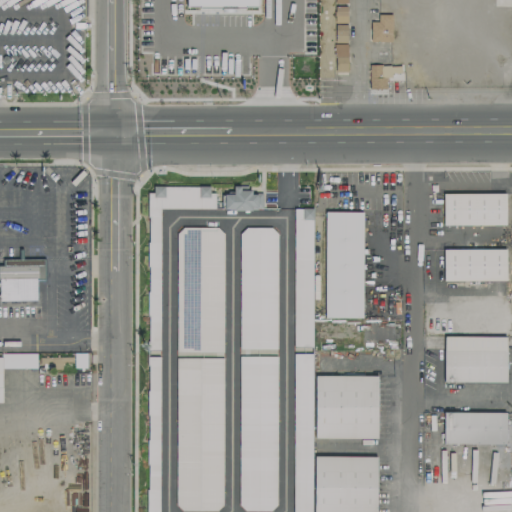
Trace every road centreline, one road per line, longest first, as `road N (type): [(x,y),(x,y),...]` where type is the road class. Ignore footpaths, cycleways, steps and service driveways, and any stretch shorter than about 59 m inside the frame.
road 1 (residential): [(117,130),(116,511)]
road 2 (secondary): [(230,130),(511,130)]
road 3 (tertiary): [(114,0),(117,130)]
